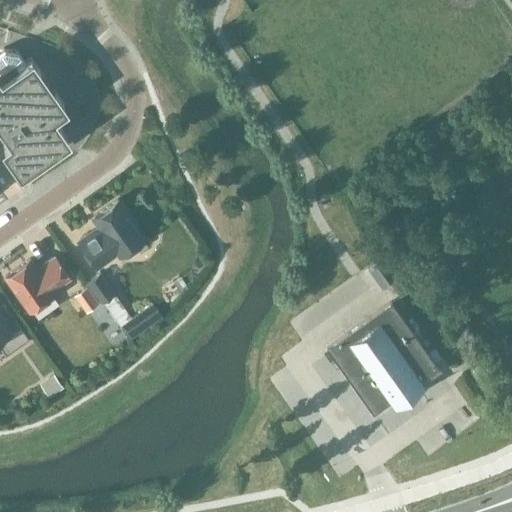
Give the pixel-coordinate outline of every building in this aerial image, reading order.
[(0,129),(3,127),(11,138),(3,144),(19,168),(33,158),(30,154),(39,147),(42,152),(43,151),(40,147),(49,140),(52,145),(66,135),(50,113),(63,103),(54,90),(49,93),(43,83),(47,80),(46,79),(42,82),(35,73),(40,70),(30,56),(24,60),(17,50),(3,48),(0,49),(0,129)] [(94,231),(93,230),(78,241),(95,266),(117,250),(120,254),(144,237),(117,198),(93,215),(101,226),(94,231)] [(432,241),(409,209),(401,215),(423,247),(432,241)] [(352,233),(343,239),(358,260),(367,254),(352,233)] [(69,276),(54,255),(41,264),(42,266),(37,270),(29,258),(4,275),(28,310),(53,292),(51,289),(69,276)] [(87,281),(101,301),(101,300),(113,292),(114,291),(100,272),(87,281)] [(118,324),(119,324),(130,316),(113,292),(101,300),(118,324)] [(94,317),(104,310),(92,294),(82,301),(94,317)] [(414,382),(437,366),(391,300),(326,347),(372,412),(394,396),(414,382)] [(119,324),(129,338),(161,315),(152,301),(130,316),(119,324)] [(0,320),(0,345),(5,353),(28,337),(11,313),(0,320)] [(39,382),(49,396),(63,386),(53,372),(39,382)]
